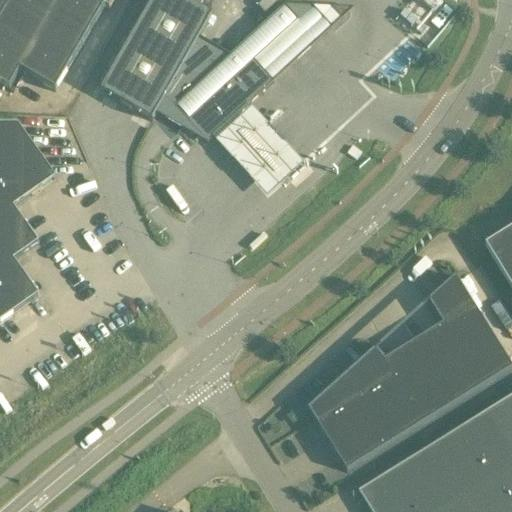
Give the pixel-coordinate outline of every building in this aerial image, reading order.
[(0,0),(0,24),(13,0),(0,0)] [(19,73),(61,0),(13,0),(0,24),(0,86),(9,92),(19,73)] [(61,0),(19,73),(55,94),(104,8),(109,11),(115,0),(61,0)] [(205,142),(247,104),(249,107),(273,85),(254,64),(298,23),(291,15),(284,8),(230,57),(199,40),(211,17),(181,0),(153,0),(100,94),(151,123),(166,97),(176,107),(174,109),(205,142)] [(266,16),(280,3),(276,0),(267,0),(258,8),(266,16)] [(438,0),(412,0),(398,23),(432,43),(452,9),(438,0)] [(258,112),(219,145),(270,203),(310,166),(258,112)] [(0,324),(37,298),(13,262),(37,246),(12,210),(54,181),(18,128),(0,128),(0,324)] [(511,231),(485,248),(511,292),(511,231)] [(375,352),(307,412),(346,475),(511,371),(511,370),(455,279),(428,304),(443,328),(386,364),(375,352)] [(511,511),(511,397),(358,494),(369,511),(511,511)]
